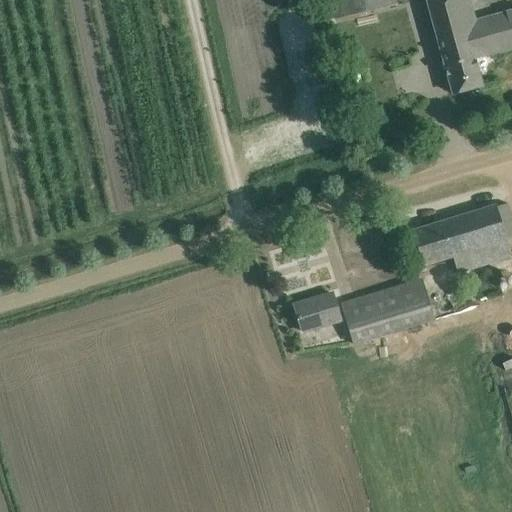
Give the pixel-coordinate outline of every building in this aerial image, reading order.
[(331,0),(335,18),(396,4),(395,0),(331,0)] [(511,10),(474,21),(468,0),(426,0),(452,94),(482,86),(474,59),(511,48),(511,10)] [(496,205),(411,231),(422,266),(453,257),(458,273),(511,259),(511,257),(506,237),(511,235),(511,204),(511,203),(496,207),(496,205)] [(353,345),(433,320),(421,280),(341,304),(353,345)] [(294,305),(300,325),(302,332),(340,320),(338,313),(332,294),(294,305)]
